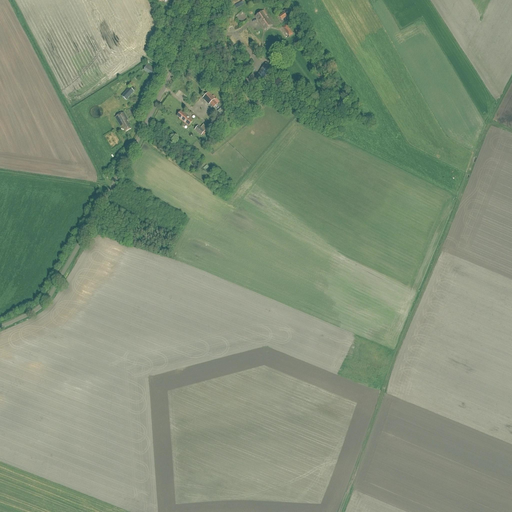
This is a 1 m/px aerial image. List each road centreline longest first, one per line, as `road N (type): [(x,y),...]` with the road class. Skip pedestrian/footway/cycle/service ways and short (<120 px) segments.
road 1 (track): [(341,511),(473,156),(511,76)]
road 2 (unclassified): [(0,328),(44,302),(130,153),(195,0)]
